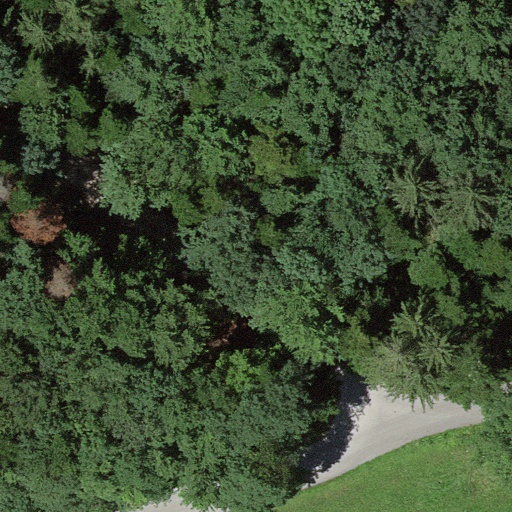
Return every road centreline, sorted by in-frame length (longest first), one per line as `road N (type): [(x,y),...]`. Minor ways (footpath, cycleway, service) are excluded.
road 1 (track): [(383,434),(355,333),(38,150),(0,107)]
road 2 (unclassified): [(511,398),(194,495),(87,511)]
